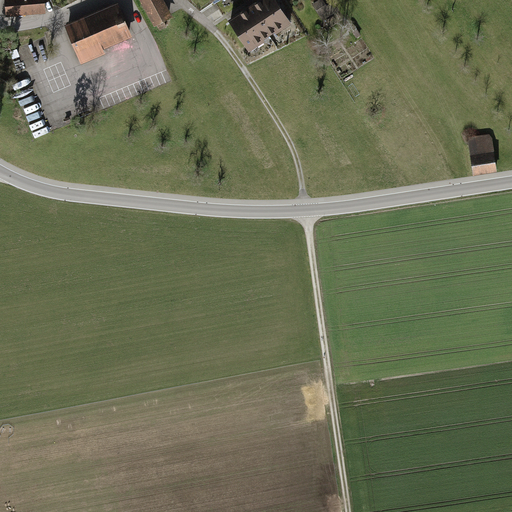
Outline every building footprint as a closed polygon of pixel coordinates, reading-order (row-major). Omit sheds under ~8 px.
[(7,0),(9,16),(50,12),(48,0),(7,0)] [(144,0),(160,27),(179,17),(169,0),(144,0)] [(280,0),(260,0),(230,19),(250,51),(295,23),(280,0)] [(325,0),(318,0),(314,3),(322,15),(332,9),(325,0)] [(118,2),(65,26),(82,67),(108,56),(106,49),(133,37),(118,2)] [(369,49),(361,54),(364,59),(372,54),(369,49)] [(493,134),(468,137),(473,174),(498,170),(493,134)]
